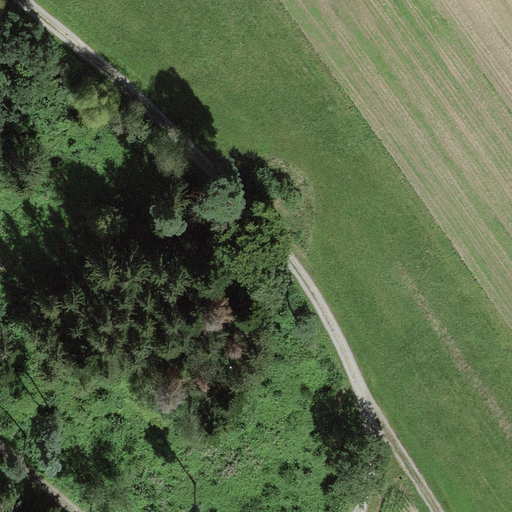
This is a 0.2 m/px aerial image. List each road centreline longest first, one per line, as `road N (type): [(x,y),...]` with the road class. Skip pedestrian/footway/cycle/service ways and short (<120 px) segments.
road 1 (track): [(25,0),(191,147),(314,284),(365,401)]
road 2 (track): [(365,401),(438,511)]
